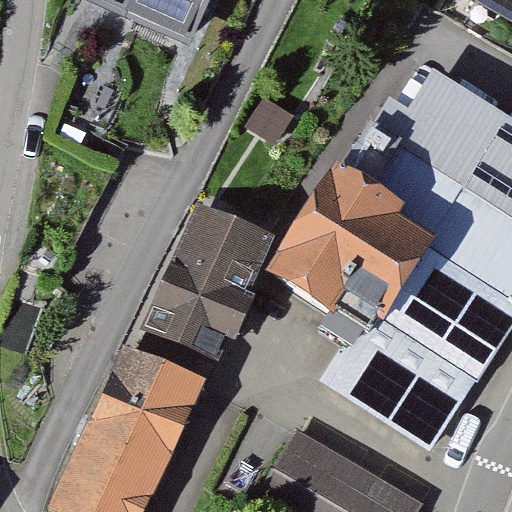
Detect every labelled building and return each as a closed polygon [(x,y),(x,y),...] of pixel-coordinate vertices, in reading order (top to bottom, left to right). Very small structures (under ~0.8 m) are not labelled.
[(219,0),(91,0),(88,7),(192,60),(219,0)] [(511,0),(489,0),(484,11),(511,27),(511,0)] [(389,109),(335,190),(432,257),(363,358),(347,347),(319,390),(431,462),(511,339),(511,134),(433,82),(409,121),(389,109)] [(266,291),(347,347),(363,358),(432,257),(335,190),(266,291)] [(131,360),(206,395),(208,395),(272,255),(195,220),(131,360)] [(124,357),(51,511),(151,511),(206,395),(131,360),(124,357)] [(422,511),(297,438),(254,511),(422,511)]
